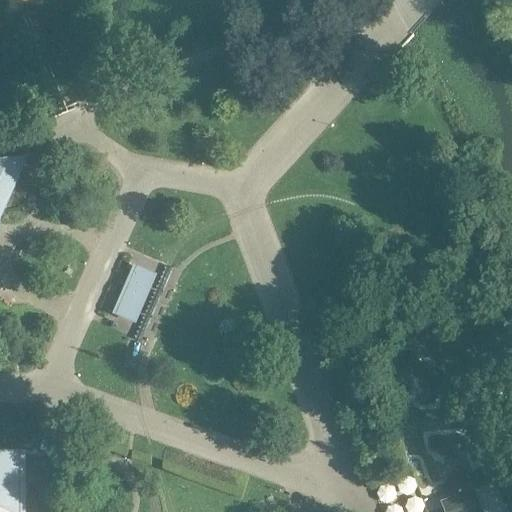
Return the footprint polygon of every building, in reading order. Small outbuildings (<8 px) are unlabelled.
[(0,213),(25,158),(0,161),(0,213)] [(130,282),(141,287),(145,277),(134,273),(134,272),(133,272),(129,282),(130,282)] [(138,292),(128,288),(128,287),(127,287),(119,305),(120,306),(120,305),(131,310),(138,292)] [(374,329),(369,317),(351,323),(356,336),(374,329)] [(57,446),(64,462),(81,454),(74,439),(62,434),(57,446)] [(18,511),(19,451),(0,451),(0,511),(18,511)] [(455,511),(466,508),(463,501),(448,506),(449,511),(455,511)]
